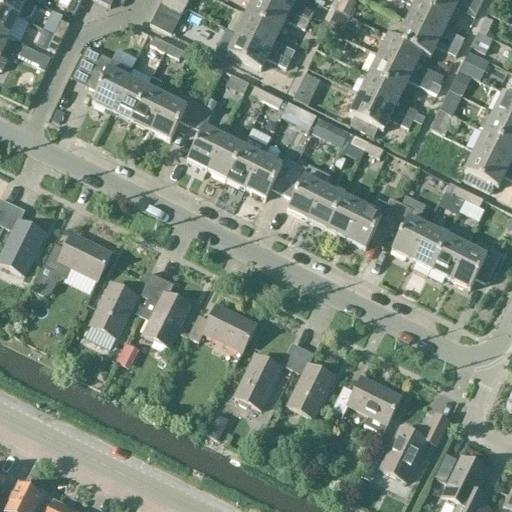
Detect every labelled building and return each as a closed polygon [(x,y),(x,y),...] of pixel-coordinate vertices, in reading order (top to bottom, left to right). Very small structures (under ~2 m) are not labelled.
[(33,5),(29,2),(24,0),(0,0),(0,12),(19,22),(23,24),(31,20),(34,13),(33,5)] [(81,4),(73,0),(72,0),(66,14),(74,18),(81,4)] [(109,12),(114,0),(88,0),(88,1),(109,12)] [(177,0),(164,0),(161,6),(182,17),(188,5),(177,0)] [(255,0),(245,20),(279,36),(284,26),(304,36),(308,27),(255,0)] [(293,8),(297,0),(254,0),(255,0),(308,27),(313,18),(293,8)] [(450,0),(418,0),(416,6),(449,23),(455,12),(475,22),(479,14),(450,0)] [(450,0),(479,14),(483,6),(471,0),(450,0)] [(182,17),(161,6),(156,18),(177,28),(182,17)] [(416,6),(406,26),(460,53),(464,44),(444,34),(449,23),(416,6)] [(19,22),(0,12),(0,36),(9,41),(19,22)] [(171,40),(177,28),(156,18),(150,29),(171,40)] [(294,57),(274,47),(279,36),(245,20),(236,39),(289,65),(294,57)] [(485,21),(477,37),(485,41),(492,25),(485,21)] [(61,24),(54,39),(62,43),(69,29),(61,24)] [(435,52),(455,62),(460,53),(406,26),(396,45),(396,46),(421,58),(421,59),(429,63),(435,52)] [(0,60),(9,41),(0,36),(0,75),(2,76),(7,65),(0,60)] [(478,55),(485,41),(477,37),(470,52),(478,55)] [(55,57),(62,43),(54,39),(47,53),(55,57)] [(285,74),(289,65),(236,39),(226,58),(260,75),(265,64),(285,74)] [(421,59),(421,58),(396,46),(396,45),(388,41),(378,61),(431,88),(438,91),(442,82),(416,69),(421,59)] [(150,50),(164,57),(168,49),(154,42),(150,50)] [(168,49),(164,57),(178,63),(183,55),(168,49)] [(89,82),(85,91),(96,96),(91,107),(110,116),(127,83),(131,75),(136,64),(117,54),(111,65),(101,60),(89,82)] [(468,57),(458,76),(467,81),(477,62),(468,57)] [(378,61),(368,80),(402,97),(407,87),(427,97),(427,95),(431,88),(378,61)] [(458,77),(449,94),(458,98),(466,81),(458,77)] [(402,97),(368,81),(359,100),(412,126),(413,125),(420,129),(424,122),(396,108),(402,97)] [(147,92),(127,83),(110,116),(130,126),(147,92)] [(147,92),(130,126),(149,136),(166,102),(156,97),(161,87),(152,83),(147,92)] [(254,91),(250,100),(264,107),(268,98),(254,91)] [(449,94),(438,115),(448,120),(449,119),(452,120),(461,101),(449,94)] [(283,106),(268,98),(264,107),(279,114),(283,106)] [(502,98),(492,118),(511,128),(511,104),(511,103),(502,98)] [(178,108),(166,102),(149,136),(169,146),(179,127),(190,132),(201,110),(182,100),(178,108)] [(408,135),(412,126),(359,100),(349,120),(353,122),(349,130),(373,142),(377,134),(382,136),(388,125),(408,135)] [(287,109),(280,124),(290,129),(297,114),(287,109)] [(187,165),(206,175),(223,141),(204,132),(212,115),(201,110),(190,132),(201,138),(187,165)] [(450,135),(443,130),(448,120),(438,115),(429,133),(446,141),(450,135)] [(483,122),(480,129),(481,134),(484,135),(483,138),(511,152),(511,128),(492,118),(491,122),(488,120),(483,122)] [(317,124),(311,139),(319,143),(326,128),(317,124)] [(243,151),(226,185),(245,194),(262,161),(270,143),(251,133),(243,151)] [(511,165),(511,163),(511,152),(483,138),(473,157),(511,176),(511,165)] [(206,175),(226,185),(243,151),(223,141),(206,175)] [(354,141),(350,149),(365,156),(369,148),(354,141)] [(383,155),(369,148),(365,156),(379,163),(383,155)] [(511,187),(511,176),(473,157),(463,177),(467,178),(463,185),(489,198),(492,191),(498,193),(503,183),(511,187)] [(281,199),(285,190),(296,168),(285,162),(281,170),(262,161),(245,194),(265,204),(271,193),(281,199)] [(308,174),(296,168),(285,190),(281,199),(292,204),(287,215),(306,225),(323,191),(304,182),(308,174)] [(450,198),(464,206),(468,197),(454,190),(450,198)] [(323,191),(306,225),(326,235),(343,201),(346,195),(337,191),(334,197),(323,191)] [(483,204),(468,197),(464,206),(478,213),(483,204)] [(401,237),(391,256),(411,266),(427,233),(416,227),(425,209),(406,200),(401,209),(390,232),(401,237)] [(326,235),(345,244),(362,211),(343,201),(326,235)] [(0,204),(0,230),(3,232),(14,211),(0,204)] [(379,226),(390,232),(401,209),(389,204),(387,208),(378,204),(372,216),(362,211),(345,244),(365,254),(379,226)] [(14,237),(0,265),(0,269),(24,281),(45,239),(19,227),(24,216),(14,211),(3,232),(14,237)] [(427,233),(411,266),(430,276),(447,243),(450,235),(441,231),(438,238),(427,233)] [(447,243),(430,276),(450,285),(466,252),(470,243),(459,238),(451,234),(450,235),(447,243)] [(64,254),(53,249),(43,270),(30,295),(41,300),(51,298),(56,287),(64,284),(70,273),(97,286),(103,275),(104,275),(112,259),(71,239),(64,254)] [(466,252),(450,285),(470,295),(475,285),(486,290),(500,259),(489,253),(480,249),(476,257),(466,252)] [(150,327),(143,340),(169,353),(190,311),(165,298),(170,288),(149,277),(138,300),(147,304),(139,321),(150,327)] [(111,290),(90,332),(116,344),(137,303),(111,290)] [(248,346),(249,347),(257,331),(216,311),(209,326),(198,321),(188,343),(199,348),(203,339),(242,358),(248,346)] [(303,381),(288,412),(314,425),(335,383),(309,370),(314,359),(293,349),(282,371),(303,381)] [(255,361),(235,403),(237,404),(237,405),(238,409),(245,412),(249,411),(249,410),(261,416),(281,374),(255,361)] [(344,420),(348,411),(368,420),(363,430),(382,439),(392,418),(394,419),(402,403),(361,383),(354,398),(344,393),(333,414),(344,420)] [(401,434),(380,475),(406,488),(426,447),(436,451),(449,426),(434,419),(422,444),(401,434)] [(456,510),(455,511),(481,511),(486,502),(476,496),(486,475),(461,462),(442,503),(456,510)] [(35,511),(41,499),(18,488),(6,511),(35,511)] [(511,511),(511,494),(503,511),(511,511)]
